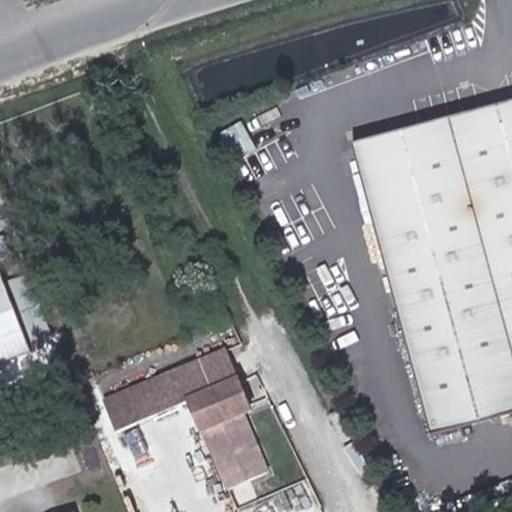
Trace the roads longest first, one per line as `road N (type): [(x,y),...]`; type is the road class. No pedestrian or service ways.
road 1 (unknown): [(511,76),(352,125),(335,162),(441,460),(456,478),(478,482),(511,467)]
road 2 (unclassified): [(255,319),(350,511)]
road 3 (unclassified): [(0,61),(163,0)]
